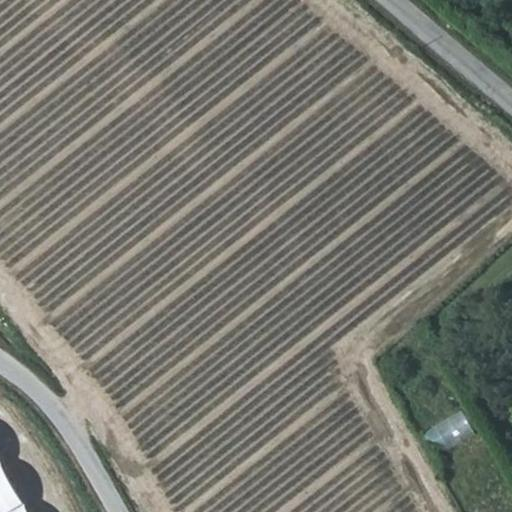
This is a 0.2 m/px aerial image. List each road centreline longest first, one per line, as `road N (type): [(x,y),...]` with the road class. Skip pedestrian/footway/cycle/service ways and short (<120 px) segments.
road 1 (unclassified): [(0,350),(48,403),(113,511)]
road 2 (unclassified): [(511,102),(394,0)]
